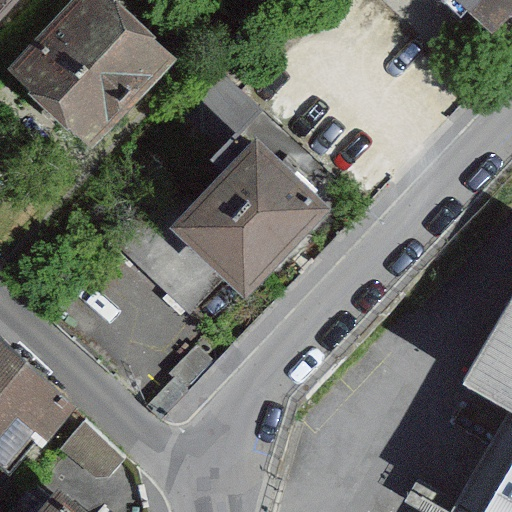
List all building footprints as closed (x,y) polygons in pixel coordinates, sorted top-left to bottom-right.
[(0,0),(0,21),(19,0),(0,0)] [(173,54),(112,0),(91,0),(26,73),(98,137),(173,54)] [(511,11),(511,0),(474,0),(500,24),(511,11)] [(328,207),(262,145),(199,210),(188,222),(238,270),(253,285),(328,207)] [(196,314),(238,270),(188,222),(199,210),(174,185),(120,241),(196,314)] [(511,511),(511,298),(461,385),(511,413),(511,466),(485,511),(511,511)] [(78,400),(0,335),(0,456),(19,472),(78,400)] [(219,370),(201,351),(174,377),(179,382),(152,409),(166,423),(219,370)] [(133,459),(93,420),(67,452),(103,482),(117,481),(133,459)] [(85,511),(60,491),(42,511),(85,511)]
